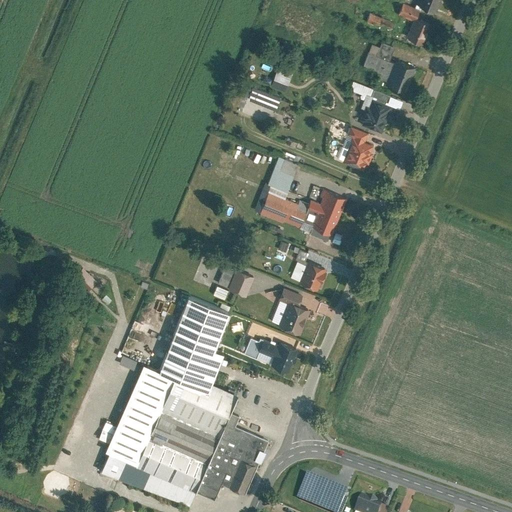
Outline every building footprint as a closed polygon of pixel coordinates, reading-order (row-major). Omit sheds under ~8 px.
[(435,0),(413,0),(412,4),(431,11),(435,0)] [(396,4),(396,14),(411,13),(411,4),(396,4)] [(431,23),(415,17),(407,37),(423,43),(431,23)] [(390,61),(365,51),(360,64),(375,68),(375,76),(383,79),(390,61)] [(411,68),(390,61),(383,79),(382,83),(404,90),(411,68)] [(275,68),(269,85),(284,90),(288,76),(282,74),(283,71),(275,68)] [(278,95),(251,85),(246,98),(273,108),(278,95)] [(389,105),(370,99),(368,106),(365,105),(363,109),(359,107),(355,119),(359,120),(358,124),(379,132),(389,105)] [(366,133),(347,125),(343,134),(348,136),(337,160),(361,170),(372,146),(362,141),(366,133)] [(294,162),(276,155),(265,183),(283,190),(294,162)] [(343,197),(323,189),(318,202),(307,198),(304,207),(314,210),(308,227),(328,235),(343,197)] [(303,205),(267,190),(259,211),(294,226),(303,205)] [(323,267),(305,260),(296,281),(314,288),(323,267)] [(87,276),(72,262),(63,271),(78,285),(87,276)] [(250,274),(232,267),(224,287),(243,294),(250,274)] [(214,284),(211,293),(222,298),(226,290),(214,284)] [(299,293),(281,286),(276,298),(284,301),(294,305),(299,293)] [(221,307),(179,289),(148,360),(132,353),(84,465),(179,505),(186,486),(221,406),(228,390),(202,379),(214,349),(205,345),(221,307)] [(294,305),(284,301),(275,325),(296,333),(305,309),(294,305)] [(297,348),(260,334),(251,356),(288,370),(297,348)] [(232,411),(221,406),(186,486),(207,495),(214,480),(236,490),(260,436),(227,421),(232,411)] [(301,475),(291,499),(323,511),(340,511),(345,499),(341,497),(343,492),(301,475)] [(381,503),(361,494),(354,511),(355,511),(387,511),(389,508),(380,504),(381,503)]
